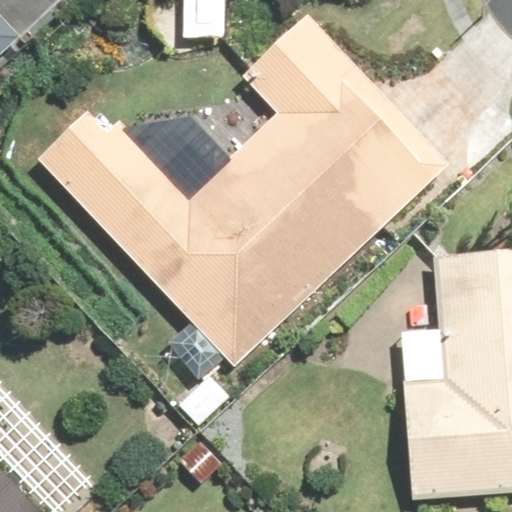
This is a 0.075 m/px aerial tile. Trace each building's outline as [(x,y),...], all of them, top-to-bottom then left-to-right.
[(0,0),(0,65),(40,27),(14,0),(0,0)] [(436,166),(356,81),(296,18),(231,79),(241,89),(264,115),(180,198),(118,133),(106,121),(91,135),(73,117),(26,161),(224,367),(393,206),(436,166)] [(412,370),(415,490),(511,487),(511,238),(448,240),(451,368),(412,370)] [(171,405),(192,427),(223,398),(202,376),(171,405)] [(0,470),(39,511),(44,511),(75,483),(0,402),(0,470)] [(171,462),(192,487),(215,466),(194,442),(171,462)] [(297,477),(315,485),(329,473),(327,454),(310,446),(295,458),(297,477)] [(0,511),(18,511),(0,492),(0,511)]
